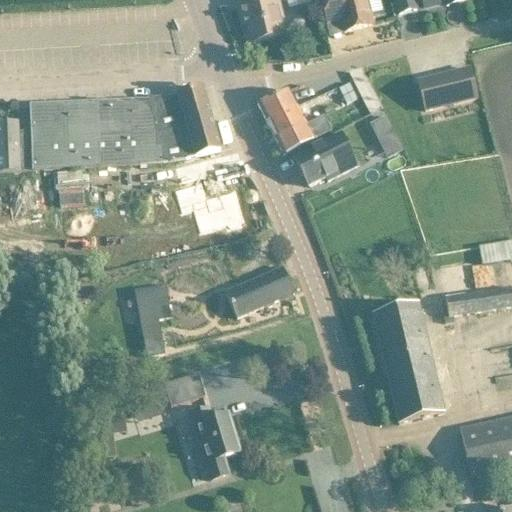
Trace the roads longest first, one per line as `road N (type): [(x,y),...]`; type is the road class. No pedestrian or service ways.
road 1 (unclassified): [(382,511),(300,252),(219,68)]
road 2 (unclassified): [(219,68),(333,52),(511,7)]
road 3 (unclassified): [(219,68),(0,81)]
